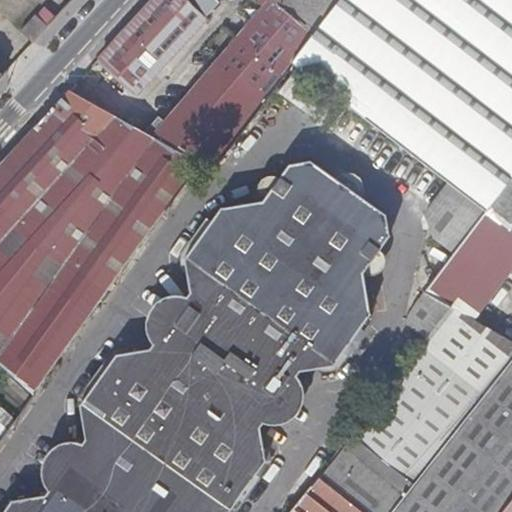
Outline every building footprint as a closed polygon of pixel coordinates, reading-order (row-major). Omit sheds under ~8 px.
[(156,0),(101,60),(133,88),(140,95),(208,20),(207,19),(186,0),(156,0)] [(186,0),(207,19),(223,0),(186,0)] [(267,10),(310,42),(342,0),(262,0),(259,3),(267,10)] [(511,0),(342,0),(310,42),(294,65),(344,102),(448,182),(452,185),(489,213),(511,182),(511,0)] [(155,140),(212,172),(294,65),(310,42),(267,10),(168,124),(155,140)] [(34,45),(57,20),(47,11),(40,19),(34,14),(18,30),(34,45)] [(133,88),(101,60),(99,63),(130,91),(133,88)] [(322,117),(327,121),(334,111),(329,107),(333,103),(294,73),(279,92),(318,122),(322,117)] [(72,91),(0,170),(0,363),(14,376),(36,396),(200,167),(155,140),(147,136),(72,91)] [(161,119),(147,136),(155,140),(168,124),(161,119)] [(232,511),(269,462),(262,419),(294,374),(337,367),(373,315),(366,273),(392,236),(389,215),(313,161),(294,164),(266,201),(224,208),(187,259),(194,302),(162,348),(119,354),(82,405),(89,449),(58,494),(14,502),(6,511),(232,511)] [(511,182),(489,213),(487,216),(511,235),(511,182)] [(489,213),(452,185),(430,214),(439,238),(458,254),(487,216),(489,213)] [(511,277),(511,235),(487,216),(458,254),(428,294),(456,310),(480,323),(488,309),(511,277)] [(410,322),(435,337),(456,310),(428,294),(410,322)] [(488,309),(480,323),(498,333),(488,309)] [(435,337),(425,349),(450,370),(484,397),(511,361),(511,341),(498,333),(480,323),(456,310),(435,337)] [(315,486),(294,511),(392,511),(484,397),(450,370),(425,349),(315,487),(315,486)] [(505,511),(511,504),(511,361),(484,397),(392,511),(505,511)] [(1,389),(26,411),(36,396),(14,376),(1,389)] [(0,413),(0,446),(17,424),(2,411),(0,413)]
